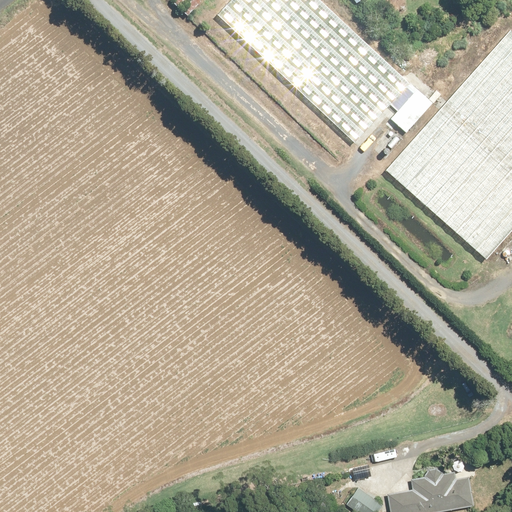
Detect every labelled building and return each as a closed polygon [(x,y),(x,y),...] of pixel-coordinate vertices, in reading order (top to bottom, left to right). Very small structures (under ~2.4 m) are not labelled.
[(230,0),(216,15),(354,143),(409,83),(319,0),(230,0)] [(511,228),(511,32),(511,31),(386,170),(485,259),(511,228)] [(432,103),(409,83),(390,105),(398,111),(390,120),(406,133),(432,103)] [(456,479),(454,471),(411,479),(413,491),(388,496),(391,511),(441,511),(475,506),(469,477),(456,479)] [(380,511),(384,507),(357,489),(348,503),(360,511),(380,511)]
